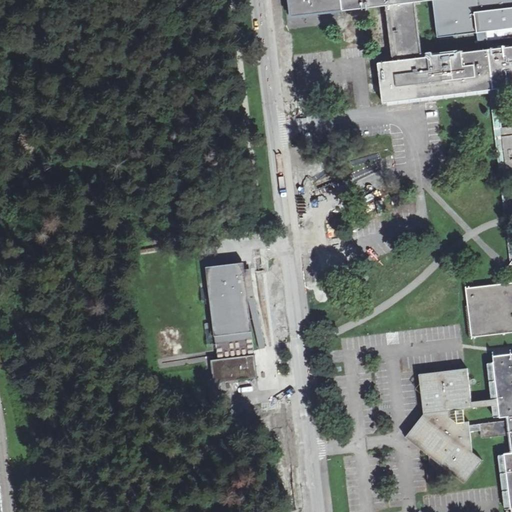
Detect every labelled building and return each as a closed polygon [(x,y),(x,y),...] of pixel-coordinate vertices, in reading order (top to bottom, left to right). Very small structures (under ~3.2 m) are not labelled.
[(378,61),(384,101),(428,95),(490,88),(490,92),(500,172),(508,171),(511,170),(511,123),(503,125),(499,91),(498,86),(511,84),(511,42),(494,45),(494,47),(489,47),(486,29),(511,25),(511,0),(290,0),(292,14),(386,4),(393,62),(383,64),(382,60),(378,61)] [(506,224),(511,260),(511,258),(511,204),(508,171),(500,172),(505,215),(506,222),(506,224)] [(511,511),(511,258),(511,260),(508,263),(504,268),(506,281),(491,283),(466,286),(472,335),(511,330),(511,350),(493,353),(498,396),(471,399),(467,366),(419,372),(423,412),(406,435),(428,453),(431,474),(440,462),(465,481),(483,458),(473,451),(470,430),(484,428),(485,436),(509,433),(511,451),(504,452),(511,507),(506,508),(506,511),(511,511)] [(204,265),(218,359),(254,354),(240,260),(204,265)] [(257,376),(254,354),(218,359),(212,359),(215,381),(257,376)]
